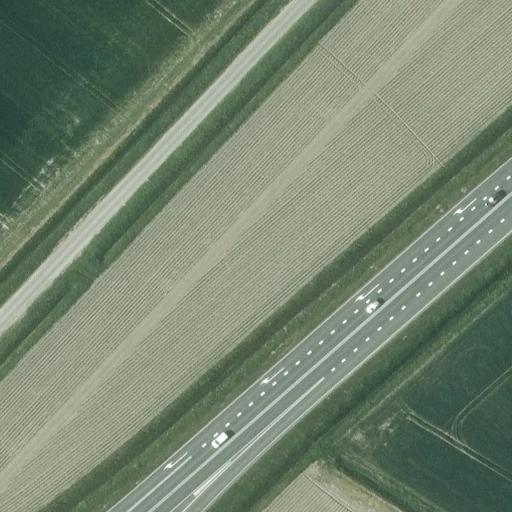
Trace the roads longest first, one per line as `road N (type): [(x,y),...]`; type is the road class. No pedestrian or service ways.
road 1 (unclassified): [(0,335),(316,0)]
road 2 (trunk): [(314,366),(511,193)]
road 3 (trunk): [(191,511),(314,366)]
road 4 (trunk): [(201,465),(314,366)]
